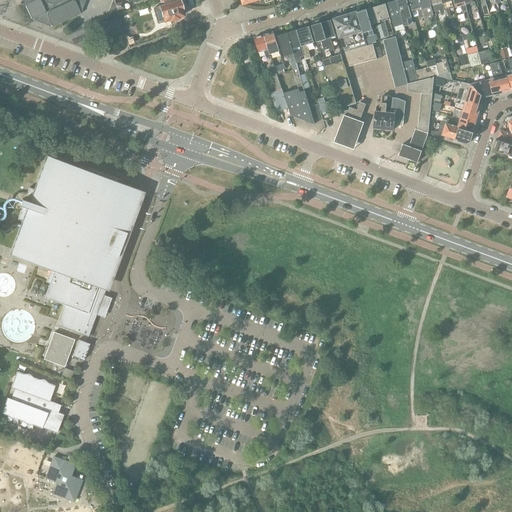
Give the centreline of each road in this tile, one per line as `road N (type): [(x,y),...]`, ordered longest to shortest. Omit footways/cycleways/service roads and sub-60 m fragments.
road 1 (unclassified): [(110,511),(82,416),(83,391),(105,349),(157,363),(175,349),(183,307),(146,290),(136,265),(180,151)]
road 2 (residential): [(192,102),(0,31)]
road 3 (residential): [(313,147),(192,102)]
road 4 (secondary): [(180,151),(299,186)]
road 5 (secondary): [(299,186),(187,136)]
road 6 (residential): [(219,30),(335,0)]
